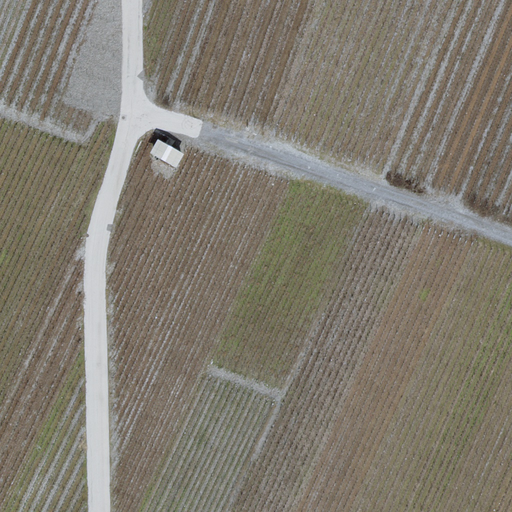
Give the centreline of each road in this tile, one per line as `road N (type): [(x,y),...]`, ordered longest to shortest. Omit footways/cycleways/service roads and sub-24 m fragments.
road 1 (track): [(99,511),(95,282),(131,118),(127,0)]
road 2 (track): [(131,118),(511,238)]
